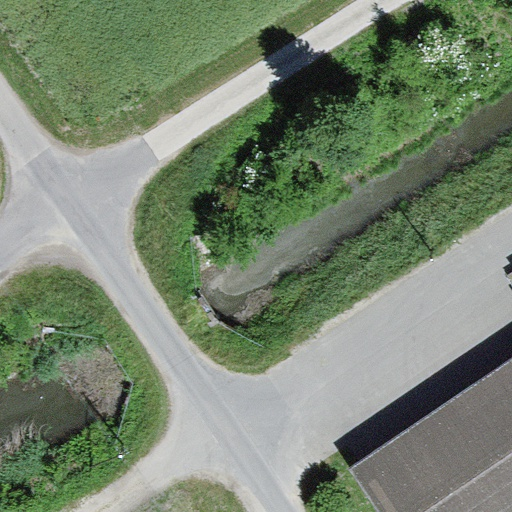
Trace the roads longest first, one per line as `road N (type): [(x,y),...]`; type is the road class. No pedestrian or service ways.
road 1 (track): [(416,0),(0,275)]
road 2 (track): [(0,115),(286,511)]
road 3 (track): [(103,511),(511,256)]
